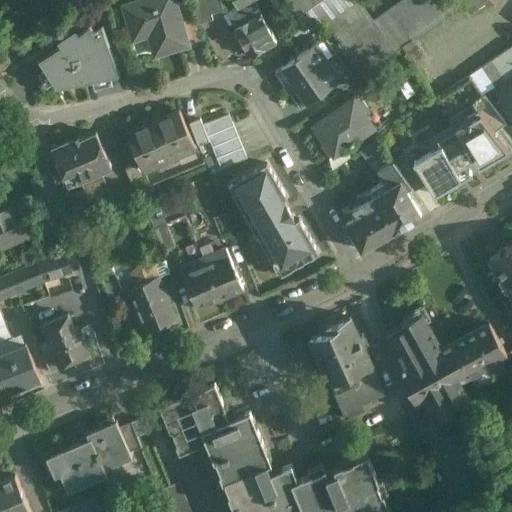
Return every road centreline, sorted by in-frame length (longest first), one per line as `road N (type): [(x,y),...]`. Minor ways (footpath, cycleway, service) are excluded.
road 1 (residential): [(363,270),(242,77),(217,76),(44,119),(26,117),(0,94)]
road 2 (unclassified): [(113,378),(363,270)]
road 3 (residential): [(37,163),(81,252),(113,378)]
road 4 (unclassified): [(363,270),(511,186)]
road 5 (unclassified): [(0,428),(113,378)]
